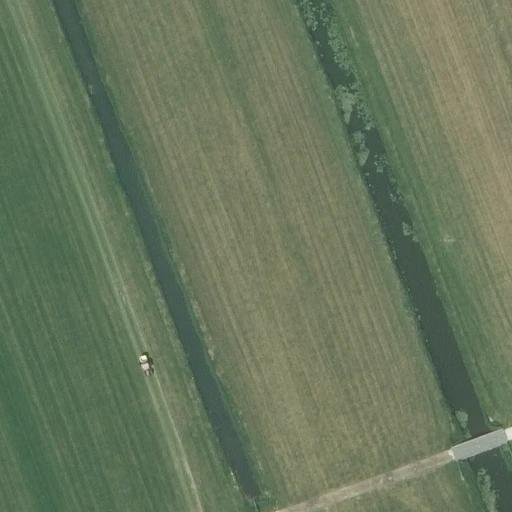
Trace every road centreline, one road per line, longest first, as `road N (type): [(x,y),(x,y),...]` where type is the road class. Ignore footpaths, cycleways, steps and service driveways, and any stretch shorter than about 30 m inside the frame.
road 1 (track): [(194,511),(4,0)]
road 2 (track): [(510,437),(309,511)]
